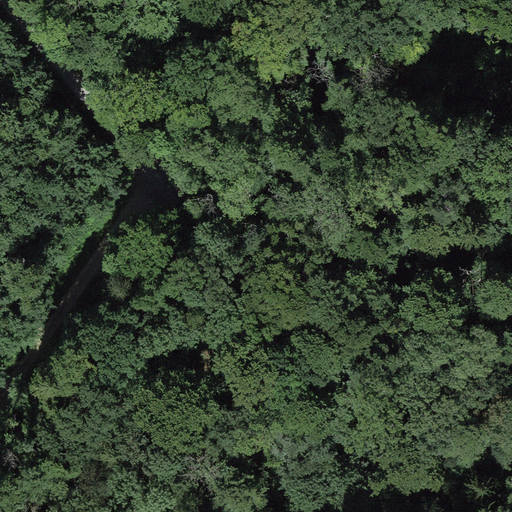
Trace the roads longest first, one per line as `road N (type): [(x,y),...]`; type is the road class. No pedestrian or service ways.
road 1 (track): [(460,511),(84,99),(6,0)]
road 2 (track): [(0,393),(155,177),(316,0)]
